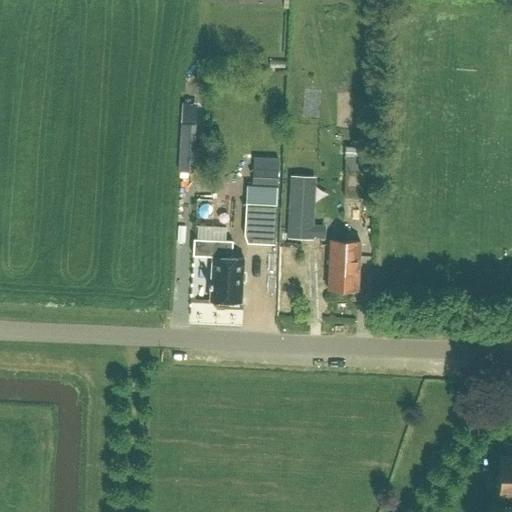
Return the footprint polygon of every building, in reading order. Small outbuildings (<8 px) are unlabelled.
[(193,172),(195,124),(181,123),(179,172),(193,172)] [(359,148),(345,147),(345,157),(359,158),(359,148)] [(278,158),(253,157),(252,183),(277,184),(278,158)] [(362,172),(362,163),(348,163),(348,172),(343,171),(342,198),(362,199),(363,172),(362,172)] [(291,184),(288,230),(312,232),(312,237),(321,238),(322,227),(312,226),(314,185),(291,184)] [(272,245),(274,205),(244,203),(243,236),(246,243),(272,245)] [(208,287),(210,288),(210,301),(241,302),(242,283),(244,280),(244,273),(242,271),(243,258),(231,257),(232,241),(193,239),(192,256),(212,257),(211,282),(208,282),(208,287)] [(358,292),(360,244),(329,242),(327,291),(358,292)] [(511,444),(508,445),(508,441),(505,441),(505,454),(500,454),(499,465),(497,465),(496,469),(499,469),(499,481),(495,481),(495,484),(498,485),(498,498),(503,498),(503,511),(505,511),(505,508),(511,507),(511,444)]
